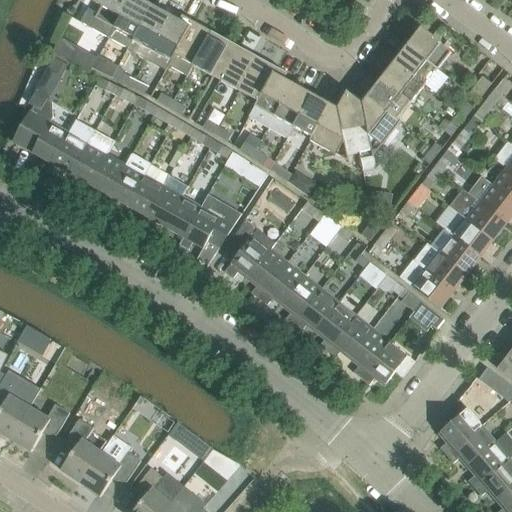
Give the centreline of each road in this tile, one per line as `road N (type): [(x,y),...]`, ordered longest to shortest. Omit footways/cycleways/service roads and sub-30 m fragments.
road 1 (unclassified): [(372,457),(165,297),(0,211)]
road 2 (residential): [(372,457),(511,281)]
road 3 (residential): [(389,0),(347,53),(328,53),(232,0)]
